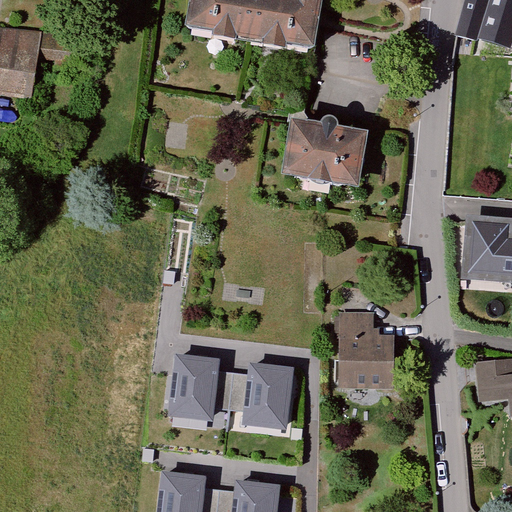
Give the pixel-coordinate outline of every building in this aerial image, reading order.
[(190,0),(187,25),(314,46),(321,0),(190,0)] [(511,0),(471,0),(460,45),(511,56),(511,0)] [(82,38),(0,26),(0,94),(32,99),(38,59),(78,64),(82,38)] [(367,131),(292,118),(283,173),(358,185),(367,131)] [(470,221),(466,279),(511,281),(511,235),(509,236),(510,224),(493,223),(470,221)] [(375,315),(339,314),(337,389),(392,391),(394,337),(375,336),(375,315)] [(221,359),(175,354),(169,415),(214,420),(215,408),(219,371),(221,359)] [(511,358),(475,362),(478,403),(508,400),(510,417),(511,416),(511,358)] [(293,367),(249,363),(248,374),(244,412),(242,425),(286,430),(293,367)] [(219,371),(215,408),(244,412),(248,374),(219,371)] [(206,476),(161,472),(156,511),(202,511),(205,488),(206,476)] [(276,511),(280,485),(236,480),(234,492),(232,511),(276,511)] [(205,488),(202,511),(232,511),(234,492),(205,488)]
